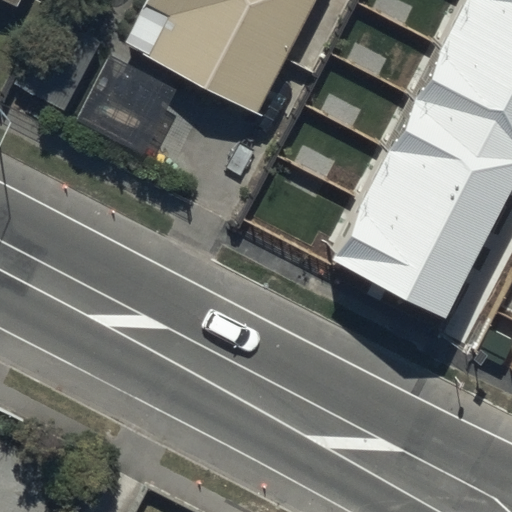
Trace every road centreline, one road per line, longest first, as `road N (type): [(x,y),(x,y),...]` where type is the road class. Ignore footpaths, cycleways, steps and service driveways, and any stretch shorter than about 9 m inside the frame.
road 1 (tertiary): [(0,253),(316,419)]
road 2 (tertiary): [(316,419),(511,475)]
road 3 (tertiary): [(316,419),(475,511)]
